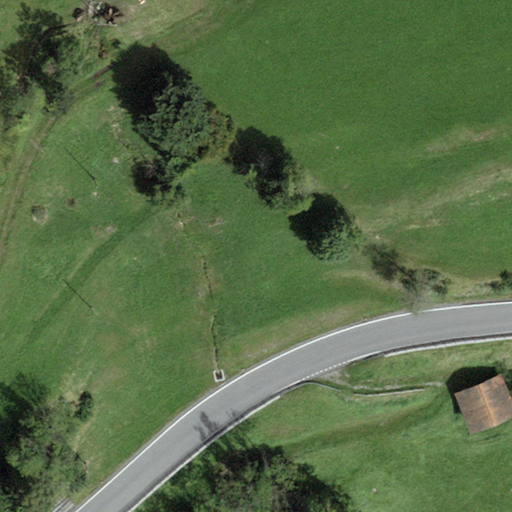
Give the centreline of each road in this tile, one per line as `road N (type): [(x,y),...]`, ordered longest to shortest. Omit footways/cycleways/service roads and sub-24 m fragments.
road 1 (tertiary): [(98,511),(208,416),(305,361),(403,329),(511,317)]
road 2 (track): [(223,0),(61,97),(32,129),(0,221)]
